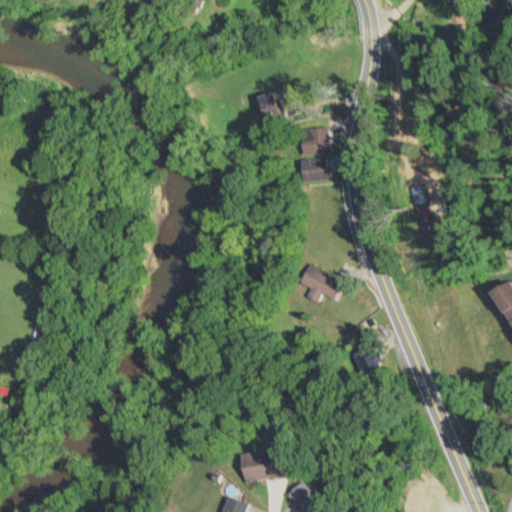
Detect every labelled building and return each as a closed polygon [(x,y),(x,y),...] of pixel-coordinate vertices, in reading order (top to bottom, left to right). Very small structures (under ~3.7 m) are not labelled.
[(299,117),(290,90),(265,97),(274,125),(299,117)] [(309,129),(309,153),(336,153),(336,129),(309,129)] [(334,161),(309,158),(307,177),(331,180),(334,161)] [(312,288),(307,297),(320,303),(324,295),(334,300),(345,280),(311,263),(301,283),(312,288)] [(511,336),(511,288),(504,278),(482,294),(511,336)] [(246,453),(250,482),(285,476),(280,447),(246,453)] [(232,511),(250,511),(247,510),(251,501),(240,496),(232,511)]
